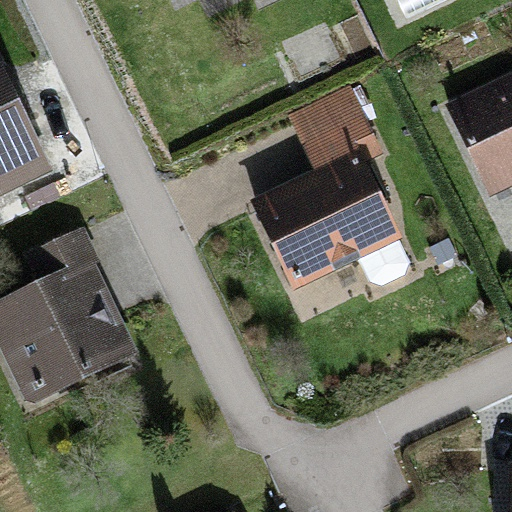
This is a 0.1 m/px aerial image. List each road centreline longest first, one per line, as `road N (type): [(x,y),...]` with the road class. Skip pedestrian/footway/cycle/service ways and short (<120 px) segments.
road 1 (residential): [(327,448),(242,426),(39,0)]
road 2 (residential): [(327,448),(511,366)]
